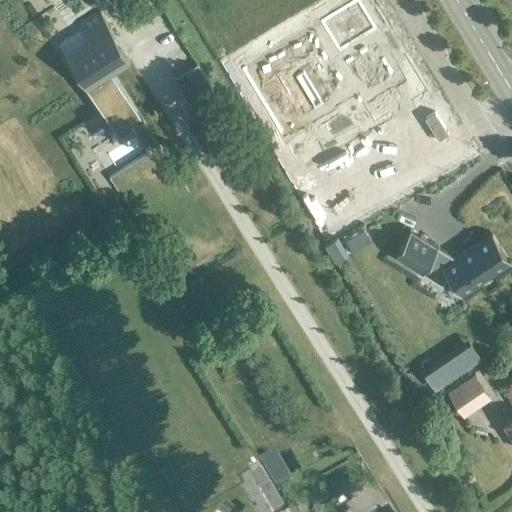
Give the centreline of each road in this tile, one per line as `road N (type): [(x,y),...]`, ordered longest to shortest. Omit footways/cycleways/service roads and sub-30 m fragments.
road 1 (track): [(0,256),(82,403),(159,511)]
road 2 (unclassified): [(494,129),(481,130),(402,0)]
